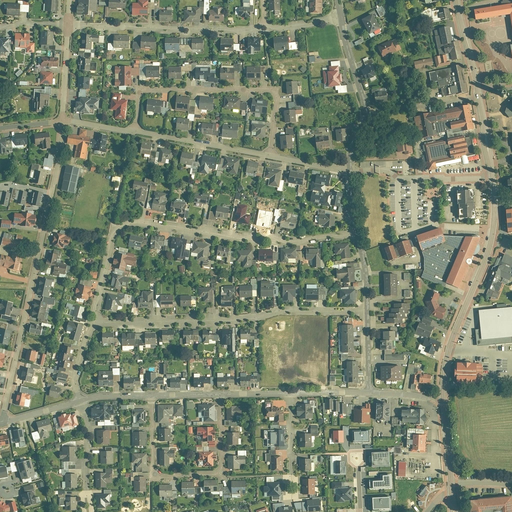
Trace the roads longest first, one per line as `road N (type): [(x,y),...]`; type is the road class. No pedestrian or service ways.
road 1 (residential): [(356,234),(298,243),(129,224),(114,233),(90,324)]
road 2 (residential): [(63,121),(2,422)]
road 3 (residential): [(368,312),(90,324)]
road 4 (residential): [(271,157),(272,91),(141,91),(136,133)]
road 5 (tertiary): [(443,401),(449,348),(492,236),(493,180)]
road 6 (residential): [(220,395),(221,475),(153,477),(152,396)]
road 7 (residential): [(261,31),(68,25)]
road 8 (residential): [(493,180),(350,171)]
road 9 (residential): [(271,157),(136,133)]
